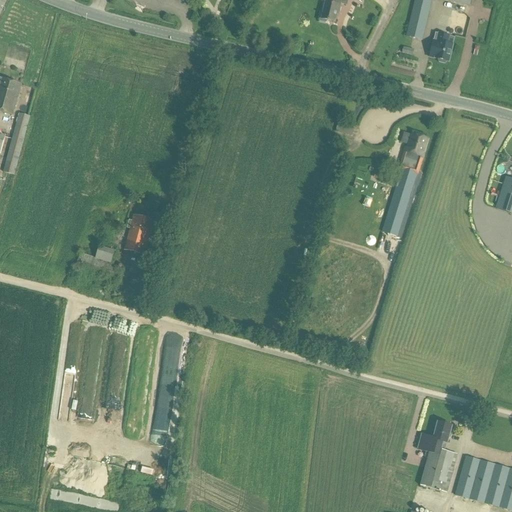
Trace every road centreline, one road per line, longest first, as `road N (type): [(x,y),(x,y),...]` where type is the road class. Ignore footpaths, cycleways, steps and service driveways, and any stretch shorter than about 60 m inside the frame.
road 1 (track): [(511,414),(0,276)]
road 2 (tertiary): [(511,116),(51,0)]
